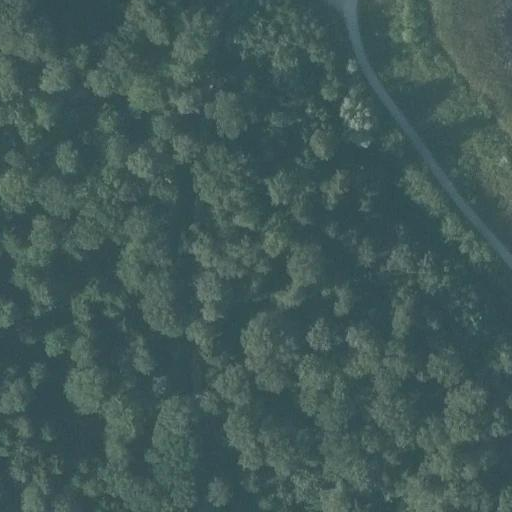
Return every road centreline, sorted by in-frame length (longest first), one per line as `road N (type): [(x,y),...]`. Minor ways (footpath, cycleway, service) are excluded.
road 1 (track): [(196,511),(192,278),(211,13)]
road 2 (track): [(511,269),(366,77),(350,37),(350,0)]
road 3 (track): [(0,185),(82,106),(226,0)]
